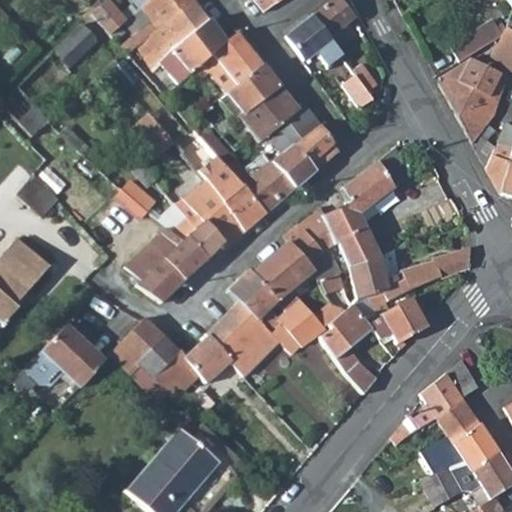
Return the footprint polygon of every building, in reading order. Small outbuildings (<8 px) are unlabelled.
[(104,0),(103,0),(91,15),(108,35),(113,31),(123,22),(104,0)] [(139,7),(150,20),(135,32),(118,46),(126,55),(128,54),(137,47),(177,12),(167,0),(147,0),(141,6),(139,7)] [(167,0),(177,12),(178,11),(192,1),(193,0),(192,0),(167,0)] [(260,0),(256,3),(264,13),(281,0),(260,0)] [(328,38),(354,18),(353,17),(350,12),(339,0),(330,0),(311,16),(328,38)] [(511,0),(503,0),(511,9),(511,8),(511,0)] [(178,11),(177,12),(137,47),(151,70),(152,69),(158,63),(168,53),(176,45),(207,20),(192,1),(178,11)] [(139,7),(125,20),(135,32),(150,20),(139,7)] [(311,16),(283,37),(302,62),(314,53),(327,70),(343,58),(328,38),(311,16)] [(489,18),(445,46),(456,63),(473,53),(501,36),(504,31),(501,26),(496,29),(489,18)] [(195,68),(224,43),(207,20),(176,45),(168,53),(158,63),(177,83),(188,71),(190,72),(195,68)] [(96,41),(81,25),(10,93),(8,95),(3,109),(31,137),(52,118),(48,113),(43,118),(35,108),(71,74),(67,69),(96,41)] [(506,70),(511,73),(511,33),(505,28),(504,31),(501,36),(488,56),(506,70)] [(112,40),(117,36),(113,31),(108,35),(112,40)] [(208,72),(219,63),(235,85),(261,65),(236,33),(224,43),(195,68),(202,77),(208,72)] [(84,90),(85,90),(102,73),(107,68),(106,67),(113,60),(113,59),(96,41),(67,69),(71,74),(35,108),(43,118),(48,113),(52,118),(84,90)] [(117,79),(126,70),(113,59),(113,60),(106,67),(107,68),(111,73),(117,79)] [(493,117),(505,77),(482,66),(469,59),(439,77),(441,80),(436,84),(442,94),(470,144),(476,137),(493,117)] [(208,72),(224,94),(225,93),(226,92),(235,85),(219,63),(208,72)] [(355,74),(368,91),(376,85),(361,64),(353,70),(355,74)] [(243,115),(278,88),(261,65),(235,85),(226,92),(225,93),(243,115)] [(102,73),(106,77),(111,73),(107,68),(102,73)] [(355,74),(342,84),(360,109),(374,99),(370,94),(368,91),(355,74)] [(302,105),(295,110),(278,88),(243,115),(236,120),(257,144),(266,138),(281,155),(282,154),(294,145),(295,144),(318,126),(302,105)] [(236,120),(243,115),(225,93),(224,94),(217,100),(218,101),(231,116),(235,121),(236,120)] [(218,101),(203,113),(216,129),(231,116),(218,101)] [(180,153),(171,140),(148,114),(127,132),(150,161),(165,149),(173,158),(180,153)] [(191,119),(187,115),(182,119),(186,124),(191,119)] [(318,126),(333,146),(338,143),(323,122),(318,126)] [(511,127),(505,123),(492,152),(484,169),(485,171),(497,193),(511,198),(511,127)] [(294,145),(313,169),(315,171),(336,152),(333,146),(318,126),(295,144),(294,145)] [(234,161),(207,131),(198,138),(214,156),(224,168),(234,161)] [(484,169),(492,152),(476,137),(470,144),(484,169)] [(269,164),(250,179),(242,170),(234,161),(224,168),(265,214),(292,190),(290,187),(313,169),(294,145),(282,154),(281,155),(276,158),(269,164)] [(349,181),(339,188),(348,203),(356,214),(368,205),(389,190),(396,186),(414,174),(396,148),(376,161),(372,163),(372,164),(366,168),(349,181)] [(173,158),(182,170),(189,164),(180,153),(173,158)] [(224,168),(214,156),(196,172),(204,182),(243,232),(265,214),(224,168)] [(269,164),(262,156),(242,170),(250,179),(269,164)] [(154,179),(143,168),(135,176),(146,186),(154,179)] [(56,200),(46,189),(30,175),(26,179),(13,194),(40,218),(56,200)] [(188,220),(194,228),(201,223),(219,244),(218,246),(222,251),(243,232),(204,182),(183,198),(181,201),(194,215),(188,220)] [(124,193),(137,205),(144,211),(151,202),(147,198),(135,188),(132,191),(128,188),(124,193)] [(123,192),(117,198),(131,211),(137,205),(124,193),(123,192)] [(356,214),(348,203),(323,216),(321,217),(332,246),(333,245),(346,269),(378,256),(362,224),(361,224),(356,214)] [(164,216),(175,227),(186,217),(176,205),(164,216)] [(368,205),(356,214),(361,224),(362,224),(375,216),(368,205)] [(319,207),(299,227),(322,254),(323,253),(332,246),(321,217),(323,216),(319,208),(319,207)] [(164,229),(179,243),(182,240),(204,261),(218,246),(219,244),(201,223),(194,228),(188,220),(186,217),(175,227),(164,216),(157,223),(164,229)] [(285,242),(305,266),(322,254),(299,227),(297,224),(282,238),(285,242)] [(139,281),(133,286),(159,305),(161,303),(184,281),(204,261),(182,240),(179,243),(164,229),(127,266),(139,281)] [(0,323),(0,324),(0,327),(2,329),(7,323),(4,321),(16,308),(13,305),(46,267),(14,239),(0,253),(0,323)] [(305,266),(285,242),(271,256),(290,277),(295,283),(309,270),(305,266)] [(378,256),(369,260),(346,269),(346,270),(354,299),(349,305),(354,312),(365,326),(379,318),(378,316),(388,310),(384,303),(407,292),(427,284),(465,269),(467,265),(468,262),(469,256),(469,250),(431,260),(431,262),(397,272),(391,250),(381,255),(378,256)] [(250,276),(258,283),(275,301),(276,302),(288,290),(290,288),(287,284),(289,283),(286,280),(290,277),(271,256),(250,276)] [(236,303),(256,321),(266,311),(276,302),(275,301),(258,283),(250,276),(246,272),(226,292),(236,303)] [(337,273),(316,282),(323,294),(341,288),(337,273)] [(290,288),(295,283),(290,277),(286,280),(289,283),(287,284),(290,288)] [(285,312),(275,321),(280,326),(271,335),(279,344),(292,356),(324,328),(322,327),(312,315),(311,313),(297,299),(285,312)] [(423,324),(409,299),(388,310),(378,316),(379,318),(365,326),(369,331),(377,341),(388,335),(394,345),(399,350),(404,347),(402,342),(424,329),(423,324)] [(279,344),(271,335),(256,321),(236,303),(204,335),(205,336),(230,363),(229,364),(243,379),(279,344)] [(322,327),(325,324),(342,311),(328,303),(312,315),(322,327)] [(349,352),(347,349),(369,331),(365,326),(354,312),(349,305),(346,308),(342,311),(325,324),(329,329),(318,339),(323,348),(330,360),(336,368),(343,376),(361,396),(375,380),(360,366),(357,363),(352,357),(349,352)] [(256,321),(271,335),(280,326),(275,321),(266,311),(256,321)] [(142,320),(119,343),(108,356),(127,374),(136,364),(162,339),(142,320)] [(102,361),(65,325),(25,368),(39,386),(51,385),(61,374),(76,389),(77,388),(102,361)] [(173,401),(198,377),(205,385),(229,364),(230,363),(205,336),(184,357),(178,350),(176,352),(162,339),(136,364),(173,401)] [(77,388),(96,406),(127,374),(108,356),(102,361),(77,388)] [(444,376),(459,398),(484,385),(462,360),(444,375),(444,376)] [(419,396),(422,400),(388,440),(393,447),(414,431),(419,428),(435,420),(446,409),(459,398),(444,376),(419,396)] [(197,391),(190,399),(204,413),(212,404),(197,391)] [(459,398),(446,409),(435,420),(445,434),(451,443),(477,426),(459,398)] [(292,423),(288,419),(283,424),(287,427),(292,423)] [(469,472),(496,454),(477,426),(451,443),(445,434),(435,442),(429,447),(421,452),(434,473),(446,469),(463,463),(469,472)] [(174,511),(216,464),(179,431),(124,494),(145,511),(174,511)] [(471,476),(478,487),(488,501),(490,500),(511,484),(511,478),(496,454),(469,472),(471,476)] [(469,472),(463,463),(446,469),(455,483),(471,476),(469,472)] [(455,483),(446,469),(434,473),(418,479),(424,489),(433,508),(460,490),(455,483)] [(478,487),(469,492),(479,508),(488,501),(478,487)] [(499,511),(490,500),(488,501),(479,508),(472,511),(499,511)]
